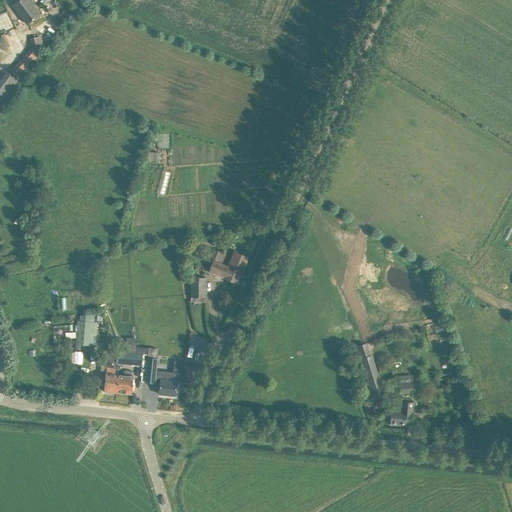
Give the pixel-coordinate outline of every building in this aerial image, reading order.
[(27,24),(39,15),(28,0),(20,0),(13,5),(27,24)] [(55,22),(62,28),(71,17),(64,11),(55,22)] [(31,46),(11,70),(20,78),(44,50),(41,37),(30,39),(31,46)] [(8,72),(0,79),(0,96),(2,98),(18,81),(8,72)] [(248,258),(235,253),(229,267),(214,261),(210,271),(224,277),(224,278),(237,283),(248,258)] [(196,275),(191,275),(191,302),(206,302),(206,297),(206,277),(196,277),(196,275)] [(104,296),(84,297),(84,307),(104,306),(104,296)] [(96,344),(97,324),(98,323),(94,322),(79,321),(78,321),(78,322),(76,342),(76,344),(80,344),(96,346),(96,344)] [(62,334),(72,333),(72,324),(54,325),(54,340),(62,340),(62,334)] [(157,331),(142,331),(143,346),(157,346),(157,331)] [(117,362),(117,364),(142,366),(143,352),(137,352),(135,352),(135,339),(127,339),(126,352),(118,352),(117,362)] [(366,343),(357,347),(361,359),(369,357),(370,356),(366,343)] [(158,349),(136,347),(137,352),(143,352),(148,352),(145,382),(155,383),(157,359),(158,349)] [(105,373),(103,391),(104,391),(116,393),(118,374),(116,374),(117,362),(118,352),(114,351),(106,351),(104,366),(106,366),(106,373),(105,373)] [(373,398),(381,396),(384,395),(372,356),(370,356),(369,357),(361,359),(373,398)] [(160,380),(159,394),(175,395),(177,382),(182,383),(184,362),(172,360),(170,381),(160,380)] [(118,374),(116,393),(131,394),(133,384),(133,376),(132,376),(132,371),(124,371),(123,375),(118,374)] [(413,394),(413,382),(398,383),(400,395),(413,394)] [(401,401),(401,411),(391,411),(384,410),(383,418),(390,419),(390,425),(407,426),(412,426),(413,402),(404,402),(401,401)]
